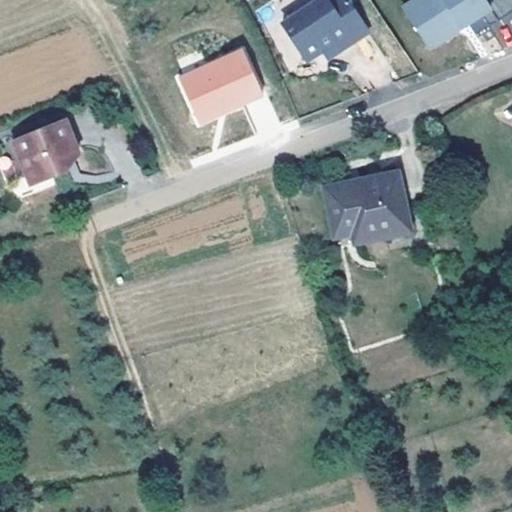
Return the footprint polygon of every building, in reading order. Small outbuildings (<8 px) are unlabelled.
[(327,0),(318,0),(283,23),(307,59),(324,49),(334,42),(340,51),(369,31),(349,3),(335,11),(327,0)] [(347,0),(327,0),(335,11),(349,3),(347,0)] [(511,0),(414,0),(403,8),(430,49),(459,29),(457,26),(470,18),(472,21),(481,15),(489,26),(497,22),(511,12),(511,0)] [(459,29),(472,21),(470,18),(457,26),(459,29)] [(340,51),(334,42),(324,49),(329,58),(340,51)] [(263,95),(243,49),(179,78),(199,124),(263,95)] [(69,114),(17,137),(36,179),(67,166),(70,159),(68,158),(71,151),(78,148),(82,146),(69,114)] [(78,148),(71,151),(68,158),(70,159),(67,166),(71,164),(78,148)] [(399,170),(395,171),(403,204),(408,203),(399,170)] [(395,171),(322,186),(333,236),(349,233),(385,225),(387,235),(409,230),(403,204),(395,171)] [(385,225),(349,233),(353,242),(387,235),(385,225)]
